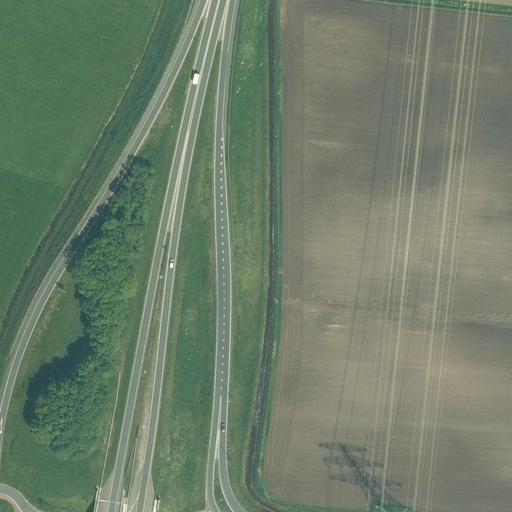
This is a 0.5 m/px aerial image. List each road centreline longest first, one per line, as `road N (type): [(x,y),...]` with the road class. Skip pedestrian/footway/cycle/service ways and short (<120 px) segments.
road 1 (trunk): [(206,0),(124,163),(45,292),(0,427)]
road 2 (trunk): [(197,85),(110,511)]
road 3 (trunk): [(138,511),(197,85)]
road 4 (trunk): [(217,394),(217,179),(229,0)]
road 5 (trunk): [(239,511),(226,491),(217,394)]
